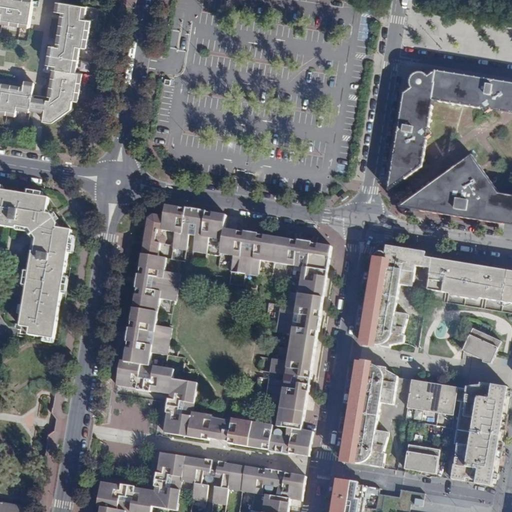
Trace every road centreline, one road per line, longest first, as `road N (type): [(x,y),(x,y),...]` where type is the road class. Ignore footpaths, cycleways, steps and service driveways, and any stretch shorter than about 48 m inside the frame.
road 1 (tertiary): [(117,183),(62,511)]
road 2 (residential): [(364,223),(316,511)]
road 3 (residential): [(117,183),(364,223)]
road 4 (tertiary): [(146,0),(117,183)]
road 5 (residential): [(392,54),(364,223)]
road 6 (residential): [(364,223),(511,247)]
road 7 (residential): [(511,75),(392,54)]
